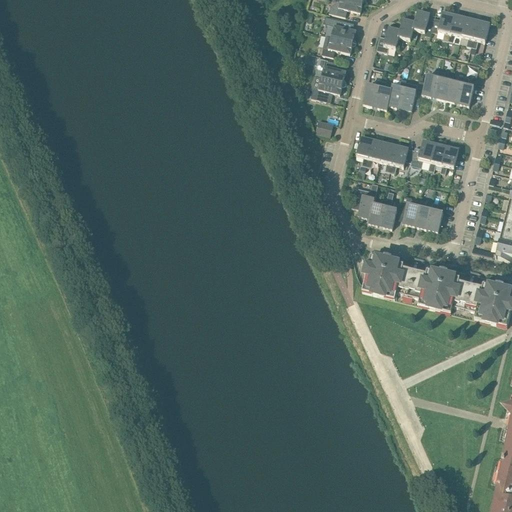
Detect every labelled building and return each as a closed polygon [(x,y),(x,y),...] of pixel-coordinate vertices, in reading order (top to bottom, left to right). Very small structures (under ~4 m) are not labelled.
[(331,8),(329,16),(346,20),(347,13),(361,16),(363,5),(344,0),(341,0),(340,5),(337,5),(331,8)] [(425,38),(430,40),(432,35),(434,26),(428,25),(430,17),(421,14),(420,16),(417,16),(415,25),(413,33),(414,33),(412,40),(417,41),(418,34),(425,36),(425,38)] [(435,21),(434,26),(432,35),(438,36),(438,34),(445,36),(443,43),(448,44),(454,20),(452,19),(452,17),(443,15),(441,23),(435,21)] [(466,20),(458,18),(457,20),(454,20),(448,44),(453,45),(455,38),(462,40),(466,20)] [(334,29),(332,40),(353,45),(356,34),(341,30),(343,23),(326,19),(324,26),(334,29)] [(476,23),(466,20),(462,40),(468,41),(467,49),(472,50),(478,25),(475,25),(476,23)] [(404,42),(411,44),(412,40),(414,33),(413,33),(415,25),(406,22),(406,25),(403,24),(400,33),(401,33),(399,41),(397,48),(402,50),(404,42)] [(485,46),(490,26),(481,24),(480,26),(478,25),(472,50),(477,51),(478,44),(485,46)] [(391,33),(388,32),(386,41),(380,39),(377,53),(388,56),(389,51),(396,52),(397,48),(399,41),(401,33),(400,33),(392,31),(391,33)] [(353,45),(332,40),(326,38),(323,50),(324,50),(322,57),(334,60),(335,53),(350,57),(352,50),(353,45)] [(321,81),(343,86),(346,75),(337,72),(339,65),(319,61),(318,68),(320,72),(323,73),(321,81)] [(418,88),(416,96),(422,98),(431,100),(432,98),(435,99),(439,81),(442,71),(437,70),(434,80),(427,78),(425,85),(419,83),(418,88)] [(442,71),(439,81),(435,99),(437,99),(437,102),(446,104),(451,84),(444,83),(446,72),(442,71)] [(340,98),(343,86),(321,81),(313,79),(310,91),(313,92),(311,101),(331,106),(333,96),(340,98)] [(455,104),(458,105),(462,87),(464,80),(459,79),(457,86),(451,84),(446,104),(455,106),(455,104)] [(464,80),(462,87),(458,105),(461,105),(460,107),(470,110),(474,90),(468,89),(470,82),(464,80)] [(375,90),(368,88),(363,107),(373,110),(373,108),(376,108),(382,85),(376,83),(375,90)] [(392,94),(388,109),(397,111),(398,109),(400,110),(406,85),(401,84),(399,91),(392,89),(391,94),(392,94)] [(387,86),(382,85),(376,108),(378,109),(378,111),(387,113),(388,109),(392,94),(391,94),(385,92),(387,86)] [(406,85),(400,110),(403,110),(402,112),(412,115),(416,96),(418,88),(406,85)] [(334,127),(326,125),(324,132),(317,130),(316,136),(331,140),(334,127)] [(369,162),(373,145),(370,144),(371,142),(361,139),(357,159),(364,161),(362,168),(367,169),(369,162)] [(369,162),(367,169),(372,171),(374,163),(380,165),(385,145),(376,143),(376,145),(373,145),(369,162)] [(425,164),(431,166),(435,148),(436,146),(426,144),(423,143),(421,151),(415,150),(414,153),(411,165),(410,168),(422,171),(424,164),(425,164)] [(385,145),(380,165),(387,166),(385,174),(390,175),(396,150),(394,150),(394,148),(385,145)] [(431,166),(429,173),(435,175),(436,167),(442,168),(447,151),(447,149),(438,147),(437,149),(435,148),(431,166)] [(399,151),(396,150),(392,168),(390,175),(395,177),(397,169),(404,171),(406,164),(411,165),(414,153),(409,151),(400,149),(399,151)] [(449,152),(447,151),(442,168),(440,176),(445,178),(447,170),(454,171),(459,152),(450,150),(449,152)] [(377,196),(379,188),(373,186),(371,194),(356,191),(351,210),(360,213),(358,219),(367,222),(368,219),(370,220),(374,207),(377,196)] [(389,195),(387,203),(381,227),(384,228),(383,230),(393,233),(397,213),(390,211),(394,196),(389,195)] [(411,201),(403,199),(397,222),(403,224),(406,225),(406,227),(415,230),(416,228),(415,227),(419,210),(413,208),(414,204),(411,201)] [(374,207),(370,220),(369,227),(378,229),(378,227),(381,227),(387,203),(382,202),(380,209),(374,207)] [(443,216),(436,214),(439,203),(434,202),(431,213),(427,230),(430,231),(429,233),(438,235),(443,216)] [(419,210),(415,227),(416,228),(418,228),(417,230),(427,232),(427,230),(431,213),(425,211),(426,205),(421,203),(419,210)] [(511,203),(510,203),(495,260),(511,264),(511,203)] [(493,255),(474,250),(473,255),(492,259),(493,255)] [(364,285),(362,294),(379,298),(395,302),(396,298),(397,296),(403,270),(426,276),(427,273),(440,276),(441,273),(448,275),(447,278),(460,281),(459,284),(482,290),(483,287),(496,290),(497,287),(504,289),(503,292),(511,294),(511,288),(372,253),(371,259),(364,285)] [(420,302),(421,298),(426,276),(403,270),(397,296),(408,299),(420,302)] [(427,273),(426,276),(421,298),(420,302),(418,308),(451,316),(453,310),(459,284),(460,281),(447,278),(448,275),(441,273),(440,276),(427,273)] [(459,284),(453,310),(476,315),(482,290),(459,284)] [(475,318),(474,322),(507,330),(509,325),(511,315),(511,294),(503,292),(504,289),(500,288),(497,287),(496,290),(483,287),(482,290),(476,315),(475,318)] [(494,473),(511,477),(511,431),(507,430),(502,430),(499,442),(506,444),(501,464),(497,463),(494,473)] [(511,511),(511,477),(502,476),(494,473),(491,486),(497,488),(492,509),(491,511),(511,511)]
